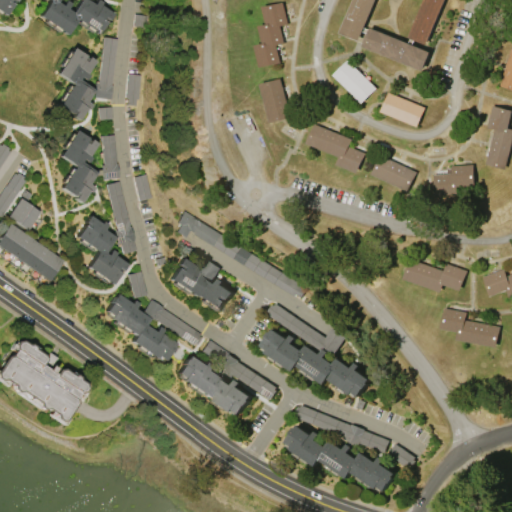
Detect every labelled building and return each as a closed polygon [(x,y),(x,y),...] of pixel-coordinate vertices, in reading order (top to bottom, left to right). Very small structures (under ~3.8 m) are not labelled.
[(2,15),(0,13),(0,0),(14,0),(13,2),(10,0),(6,0),(6,1),(10,4),(2,15)] [(64,35),(37,16),(48,0),(56,0),(55,2),(61,5),(64,0),(69,4),(66,9),(71,12),(79,0),(86,0),(93,4),(96,0),(98,0),(101,2),(99,5),(112,13),(107,20),(102,17),(100,20),(104,22),(97,33),(75,19),(64,35)] [(340,32),(353,0),(375,0),(359,39),(340,32)] [(408,36),(422,0),(444,0),(427,44),(408,36)] [(262,6),(282,1),(287,23),(280,25),(284,43),(276,44),(280,62),(260,66),(255,45),(262,43),(258,25),(266,24),(262,6)] [(370,27),(431,51),(423,70),(363,46),(370,27)] [(511,88),(497,84),(510,46),(511,46),(511,88)] [(55,73),(72,48),(83,56),(81,60),(83,61),(87,56),(93,61),(85,73),(88,75),(85,80),(79,76),(77,79),(92,90),(84,101),(90,105),(87,109),(85,108),(76,121),(69,116),(72,111),(70,109),(67,113),(55,106),(70,83),(55,73)] [(361,103),(332,74),(347,59),(376,87),(361,103)] [(272,122),(260,83),(280,77),(292,116),(272,122)] [(388,92),(425,106),(418,126),(381,111),(388,92)] [(487,127),(492,105),(511,110),(508,127),(511,128),(511,142),(506,169),(485,164),(493,128),(487,127)] [(314,123),(351,138),(348,146),(365,153),(357,172),(337,163),(339,156),(306,143),(314,123)] [(57,155),(74,130),(85,138),(83,142),(85,144),(89,139),(96,143),(87,156),(90,158),(87,163),(81,159),(79,162),(95,172),(87,184),(93,188),(90,192),(86,190),(78,203),(71,198),(75,193),(72,191),(69,195),(58,188),(73,166),(57,155)] [(113,135),(99,136),(101,177),(115,177),(113,135)] [(0,163),(9,150),(0,144),(0,163)] [(380,154),(417,171),(408,190),(371,173),(380,154)] [(451,165),(474,164),(475,185),(457,185),(457,195),(434,196),(434,174),(452,173),(451,165)] [(22,178),(11,172),(0,192),(0,216),(2,217),(22,178)] [(151,198),(146,174),(132,177),(138,201),(151,198)] [(107,192),(119,254),(132,251),(119,183),(112,184),(113,191),(107,192)] [(6,216),(18,198),(39,212),(26,230),(6,216)] [(187,232),(300,297),(307,285),(183,214),(173,231),(184,238),(187,232)] [(111,284),(85,267),(95,251),(74,237),(81,225),(85,228),(87,225),(82,222),(87,215),(100,224),(102,221),(106,224),(103,230),(114,237),(103,253),(106,255),(110,249),(115,253),(113,256),(125,264),(120,271),(115,268),(114,270),(118,273),(111,284)] [(0,235),(8,223),(63,260),(48,281),(0,248),(0,235)] [(219,312),(193,295),(192,296),(168,280),(175,268),(179,270),(181,268),(176,265),(181,258),(193,266),(195,262),(200,266),(196,272),(198,273),(208,259),(220,267),(211,281),(215,283),(219,278),(223,281),(221,284),(234,292),(229,298),(224,295),(223,298),(226,301),(219,312)] [(440,291),(401,278),(408,258),(443,270),(446,263),(467,270),(461,289),(443,283),(440,291)] [(483,276),(504,268),(507,275),(511,273),(511,295),(510,296),(507,289),(490,295),(483,276)] [(145,295),(139,271),(126,274),(132,298),(145,295)] [(144,325),(153,331),(157,326),(162,330),(159,334),(174,343),(171,346),(173,347),(169,352),(168,352),(162,361),(156,357),(154,359),(129,342),(134,335),(109,318),(110,316),(104,311),(110,302),(108,301),(111,296),(113,297),(115,294),(129,304),(132,300),(137,303),(133,309),(148,319),(144,325)] [(497,346),(457,339),(458,331),(441,328),(445,307),(466,311),(465,319),(501,326),(497,346)] [(325,383),(298,365),(294,371),(267,352),(269,350),(262,345),(265,340),(264,339),(270,330),(272,331),(274,328),(288,338),(291,334),(296,337),(292,343),(302,349),(305,344),(319,353),(323,348),(328,351),(324,356),(333,363),(337,358),(351,367),(355,362),(359,365),(357,369),(371,379),(369,382),(370,383),(367,388),(365,387),(360,395),(353,391),(352,393),(329,378),(325,383)] [(74,403),(63,420),(58,421),(53,418),(53,415),(44,409),(40,409),(37,407),(36,403),(19,391),(16,392),(11,389),(10,385),(2,380),(0,380),(0,361),(4,355),(9,355),(13,349),(12,345),(15,341),(20,340),(26,344),(28,343),(32,346),(32,348),(43,356),(43,359),(47,353),(55,358),(50,365),(54,367),(50,373),(53,374),(56,369),(61,368),(71,375),(73,374),(77,377),(78,380),(83,383),(84,388),(82,392),(77,393),(73,398),(74,403)] [(205,397),(180,380),(182,378),(175,373),(181,364),(180,364),(184,359),(185,359),(187,356),(202,366),(203,364),(208,367),(205,371),(215,377),(218,374),(232,384),(236,379),(241,382),(238,386),(252,395),(250,399),(251,400),(248,405),(247,404),(240,413),(234,409),(233,411),(207,394),(205,397)] [(369,444),(373,430),(298,406),(294,420),(369,444)] [(361,451),(375,461),(379,455),(385,459),(382,463),(396,473),(394,476),(395,477),(392,482),(390,481),(385,490),(378,485),(376,488),(351,471),(347,478),(320,459),(315,465),(290,448),(291,446),(285,441),(297,424),(311,433),(314,430),(319,433),(316,439),(325,445),(330,439),(343,448),(347,443),(352,446),(348,451),(357,458),(361,451)]
